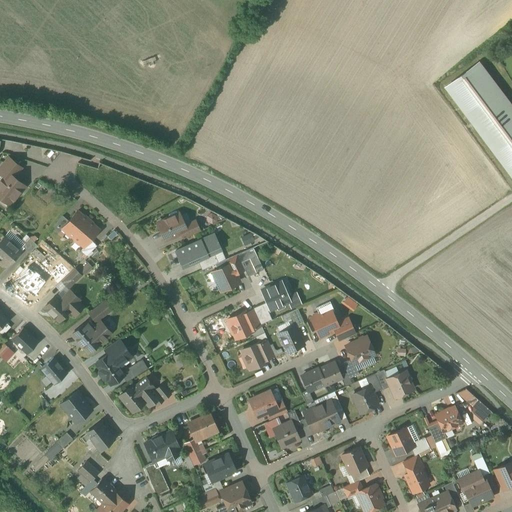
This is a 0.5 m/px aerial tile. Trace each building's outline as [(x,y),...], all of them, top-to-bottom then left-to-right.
[(511,105),(480,63),(446,87),(511,175),(511,105)] [(9,157),(0,168),(0,171),(4,176),(7,172),(14,177),(21,168),(9,157)] [(4,176),(0,181),(0,196),(10,204),(25,186),(14,177),(7,172),(4,176)] [(69,221),(63,228),(66,231),(66,233),(70,236),(72,236),(73,237),(89,219),(85,216),(82,216),(78,212),(77,211),(69,221)] [(176,211),(169,214),(169,218),(157,223),(165,240),(181,233),(187,230),(185,227),(179,213),(176,211)] [(62,215),(56,223),(62,228),(63,228),(69,221),(62,215)] [(89,219),(73,237),(74,238),(75,240),(78,243),(81,243),(84,246),(90,239),(99,229),(98,229),(93,225),(93,222),(89,219)] [(196,222),(185,227),(187,230),(181,233),(184,239),(200,231),(196,222)] [(62,228),(56,223),(53,226),(59,232),(62,228)] [(175,251),(183,267),(197,261),(214,253),(221,250),(214,234),(175,251)] [(22,251),(4,236),(0,240),(0,253),(4,257),(1,261),(8,267),(22,251)] [(37,245),(30,238),(22,246),(30,253),(37,245)] [(84,246),(84,247),(90,252),(97,245),(90,239),(84,246)] [(90,252),(84,247),(80,250),(86,256),(90,252)] [(237,253),(245,270),(248,277),(263,270),(252,247),(237,253)] [(201,270),(218,263),(214,253),(197,261),(201,270)] [(237,253),(228,258),(230,264),(231,263),(236,274),(245,270),(237,253)] [(230,264),(212,272),(221,291),(239,282),(236,274),(231,263),(230,264)] [(79,276),(72,270),(68,275),(74,281),(79,276)] [(28,272),(17,284),(34,297),(44,285),(28,272)] [(68,275),(58,285),(65,291),(74,281),(68,275)] [(281,282),(271,286),(272,288),(263,292),(266,300),(271,310),(277,307),(277,308),(279,309),(283,307),(284,305),(283,304),(290,301),(287,296),(292,294),(287,285),(283,287),(281,282)] [(64,304),(55,295),(44,307),(59,320),(69,310),(70,309),(64,304)] [(83,306),(72,295),(64,304),(70,309),(69,310),(74,315),(83,306)] [(113,309),(106,300),(101,304),(108,312),(113,309)] [(266,300),(260,302),(264,312),(271,310),(266,300)] [(330,301),(316,308),(318,312),(321,313),(330,309),(331,312),(334,311),(330,301)] [(101,304),(89,313),(96,322),(108,312),(101,304)] [(297,308),(288,312),(294,325),(295,325),(296,328),(305,324),(297,308)] [(254,309),(245,313),(253,330),(261,326),(254,309)] [(330,309),(321,313),(318,312),(314,314),(313,317),(312,317),(316,326),(315,327),(316,330),(318,331),(320,336),(335,330),(338,328),(336,323),(331,312),(330,309)] [(0,328),(8,320),(0,312),(0,328)] [(244,312),(228,319),(237,338),(253,331),(253,330),(245,313),(244,312)] [(348,318),(336,323),(338,328),(335,330),(340,340),(354,333),(348,318)] [(90,320),(85,324),(84,323),(72,334),(77,339),(77,341),(81,346),(83,346),(88,352),(111,332),(101,321),(95,326),(90,320)] [(294,325),(278,333),(287,352),(304,344),(296,328),(295,325),(294,325)] [(38,341),(23,328),(12,339),(27,353),(38,341)] [(362,336),(359,338),(358,340),(346,346),(352,359),(354,363),(355,363),(374,354),(366,336),(365,337),(362,336)] [(119,338),(104,348),(108,354),(123,343),(119,338)] [(275,355),(268,339),(259,343),(266,359),(275,355)] [(4,342),(0,346),(0,355),(1,357),(10,348),(4,342)] [(258,342),(242,350),(251,369),(267,361),(266,359),(259,343),(258,342)] [(108,354),(96,362),(100,369),(99,370),(99,371),(104,378),(106,379),(107,378),(111,384),(124,375),(120,368),(129,362),(125,356),(120,348),(124,345),(123,343),(108,354)] [(23,356),(15,365),(20,370),(28,361),(23,356)] [(69,375),(53,357),(41,368),(56,386),(69,375)] [(143,359),(129,368),(130,370),(134,377),(148,368),(143,359)] [(354,363),(352,359),(343,363),(347,372),(350,378),(359,374),(355,363),(354,363)] [(318,368),(301,375),(308,390),(308,391),(309,391),(324,384),(325,385),(341,378),(342,377),(341,375),(335,362),(318,369),(318,368)] [(384,369),(375,373),(382,389),(382,390),(391,386),(387,378),(388,378),(384,369)] [(33,370),(24,378),(29,384),(38,376),(33,370)] [(130,370),(124,375),(128,381),(134,377),(130,370)] [(347,372),(341,375),(342,377),(341,378),(345,386),(352,383),(350,378),(347,372)] [(382,389),(375,373),(365,378),(369,387),(370,386),(373,393),(382,389)] [(388,378),(387,378),(391,386),(396,397),(413,389),(410,383),(412,378),(407,376),(407,375),(401,377),(399,373),(388,378)] [(136,385),(134,384),(133,385),(132,384),(119,395),(133,411),(145,401),(149,406),(154,401),(149,395),(154,391),(152,388),(153,386),(146,377),(136,385)] [(154,391),(149,395),(154,401),(156,404),(170,393),(163,384),(154,391)] [(369,387),(353,394),(357,401),(356,403),(360,413),(378,405),(373,393),(370,386),(369,387)] [(77,390),(61,403),(75,422),(92,409),(77,390)] [(308,390),(301,393),(306,404),(313,401),(309,391),(308,391),(308,390)] [(474,397),(466,390),(458,393),(469,403),(474,397)] [(270,391),(250,400),(257,416),(270,411),(278,407),(276,404),(270,391)] [(54,392),(45,399),(49,405),(58,397),(54,392)] [(343,409),(336,395),(329,398),(331,402),(331,401),(336,412),(343,409)] [(331,402),(326,404),(325,402),(317,406),(327,428),(331,426),(330,424),(340,420),(336,412),(331,401),(331,402)] [(278,407),(270,411),(274,418),(287,413),(282,402),(276,404),(278,407)] [(317,406),(303,412),(312,432),(322,428),(322,430),(327,428),(317,406)] [(455,407),(446,410),(445,410),(442,411),(442,412),(436,415),(439,422),(443,431),(450,428),(452,429),(461,424),(462,422),(455,407)] [(300,425),(293,410),(287,413),(290,421),(293,428),(300,425)] [(210,412),(192,421),(193,422),(188,424),(194,438),(195,438),(196,440),(218,430),(210,412)] [(114,438),(101,421),(86,433),(91,437),(101,449),(114,438)] [(290,421),(273,428),(282,448),(286,445),(287,446),(292,444),(292,443),(299,440),(293,428),(290,421)] [(439,422),(428,426),(435,443),(441,440),(447,438),(443,431),(439,422)] [(405,428),(388,436),(397,454),(410,448),(414,446),(412,443),(418,440),(411,425),(405,428)] [(161,433),(153,437),(152,438),(153,439),(145,442),(154,462),(156,461),(159,466),(169,462),(168,458),(179,453),(176,448),(179,447),(171,430),(162,434),(161,433)] [(67,432),(56,442),(62,448),(73,438),(67,432)] [(86,433),(81,437),(85,441),(91,437),(86,433)] [(418,440),(412,443),(414,446),(410,448),(414,455),(430,448),(425,437),(418,440)] [(194,438),(184,443),(188,452),(199,447),(196,440),(195,440),(194,438)] [(446,451),(441,440),(435,443),(442,458),(453,453),(451,449),(446,451)] [(199,447),(188,452),(190,457),(202,452),(199,447)] [(359,447),(342,455),(346,464),(348,465),(351,472),(366,466),(367,465),(359,447)] [(202,452),(190,457),(194,464),(205,459),(202,452)] [(229,453),(204,464),(211,481),(212,480),(214,480),(215,480),(236,470),(229,453)] [(417,455),(404,461),(409,473),(421,467),(421,468),(423,467),(417,455)] [(482,456),(473,460),(478,471),(479,471),(481,476),(489,472),(482,456)] [(99,472),(86,461),(78,470),(91,481),(99,472)] [(154,462),(144,466),(149,476),(160,471),(159,466),(156,461),(154,462)] [(511,461),(495,469),(504,489),(511,485),(511,461)] [(366,466),(351,472),(348,465),(346,464),(354,482),(359,480),(369,475),(366,466)] [(409,473),(405,475),(413,492),(429,484),(421,468),(421,467),(409,473)] [(160,471),(149,476),(157,494),(169,489),(160,471)] [(481,476),(479,471),(478,471),(472,474),(472,475),(459,481),(459,480),(458,480),(464,492),(465,491),(471,505),(492,495),(487,482),(486,483),(483,480),(481,476)] [(302,475),(299,474),(295,476),(294,479),(287,482),(295,501),(312,494),(303,475),(302,475)] [(108,485),(101,479),(91,490),(104,502),(109,497),(115,492),(116,491),(109,485),(108,485)] [(211,481),(203,485),(205,491),(214,487),(215,487),(212,480),(211,481)] [(354,482),(343,487),(347,497),(359,492),(358,491),(363,489),(359,480),(354,482)] [(452,481),(444,485),(447,491),(450,496),(457,493),(452,481)] [(241,482),(224,489),(224,491),(217,494),(222,492),(226,503),(216,507),(218,511),(236,511),(237,511),(236,509),(251,502),(241,482)] [(363,489),(358,491),(359,492),(363,502),(362,505),(366,511),(383,504),(377,491),(378,489),(376,485),(374,484),(363,489)] [(205,491),(202,492),(207,505),(220,499),(217,494),(214,487),(205,491)] [(447,491),(433,497),(439,511),(447,511),(450,511),(451,511),(456,509),(450,496),(447,491)] [(119,511),(127,503),(115,492),(109,497),(104,502),(97,510),(98,511),(119,511)] [(427,493),(416,499),(418,504),(430,499),(427,493)] [(317,499),(312,501),(315,509),(321,506),(323,509),(331,505),(326,495),(322,497),(317,499)] [(430,499),(418,504),(421,511),(439,511),(433,497),(430,499)]
